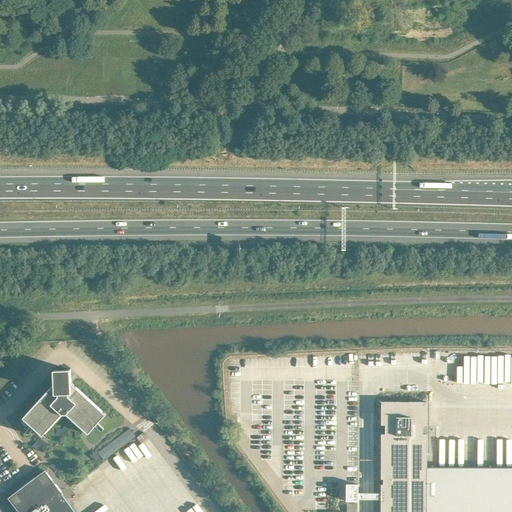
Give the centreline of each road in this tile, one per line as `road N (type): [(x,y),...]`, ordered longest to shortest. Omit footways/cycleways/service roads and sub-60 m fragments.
road 1 (unclassified): [(0,100),(511,121)]
road 2 (unclassified): [(511,299),(0,319)]
road 3 (motorway): [(511,196),(0,186)]
road 4 (motorway): [(0,230),(511,232)]
road 5 (unknown): [(511,394),(414,379),(244,391)]
